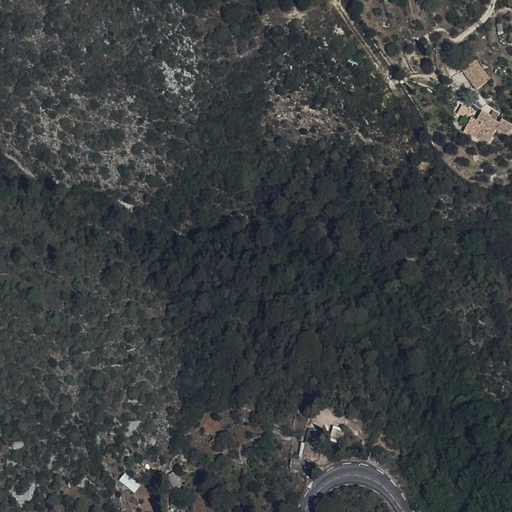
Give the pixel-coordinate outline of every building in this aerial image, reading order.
[(461,71),(477,90),(491,78),(475,59),(461,71)] [(462,107),(457,114),(465,121),(468,123),(469,122),(473,116),(462,107)] [(473,137),(469,142),(484,153),(495,139),(506,147),(511,139),(511,137),(502,130),(499,134),(495,131),(491,128),(493,126),(492,125),(484,119),(477,128),(472,124),(466,132),(473,137)] [(495,120),(492,125),(493,126),(491,128),(495,131),(500,124),(495,120)] [(465,121),(460,127),(466,132),(472,124),(469,122),(468,123),(465,121)] [(473,137),(466,132),(462,136),(469,142),(473,137)] [(331,441),(338,444),(343,432),(335,429),(331,441)] [(315,459),(318,444),(304,441),(302,457),(315,459)] [(173,475),(167,477),(174,490),(180,487),(173,475)]
